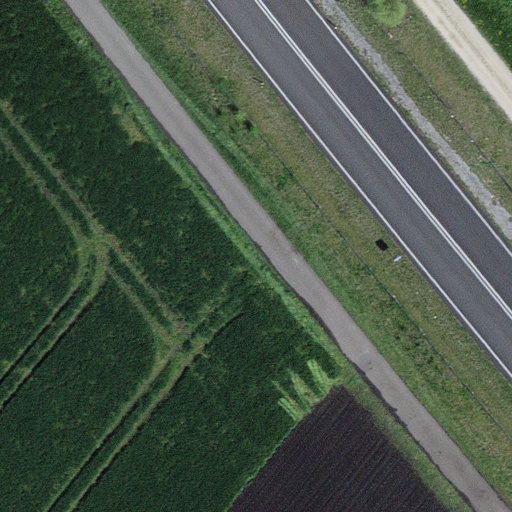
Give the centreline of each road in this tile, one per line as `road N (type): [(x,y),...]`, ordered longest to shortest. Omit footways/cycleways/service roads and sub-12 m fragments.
road 1 (track): [(82,0),(495,511)]
road 2 (trunk): [(511,316),(257,0)]
road 3 (track): [(433,0),(511,97)]
